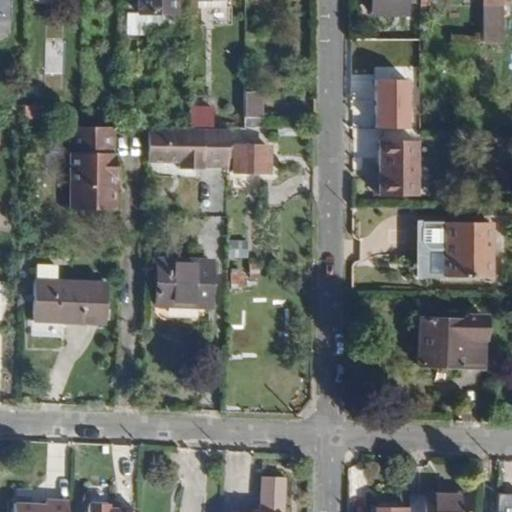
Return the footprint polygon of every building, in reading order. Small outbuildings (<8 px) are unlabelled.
[(0,0),(0,19),(8,19),(8,0),(0,0)] [(81,10),(80,0),(69,0),(70,9),(81,10)] [(127,0),(128,14),(139,14),(138,0),(127,0)] [(174,14),(174,0),(138,0),(139,14),(174,14)] [(200,1),(199,0),(189,0),(190,12),(200,12),(200,1)] [(408,16),(408,3),(420,2),(419,0),(372,0),(373,16),(408,16)] [(499,15),(499,5),(484,5),(484,15),(495,15),(499,15)] [(174,28),(174,14),(139,14),(128,14),(128,36),(152,37),(152,29),(174,28)] [(494,34),(495,15),(484,15),(484,33),(494,34)] [(405,80),(372,80),(372,127),(404,127),(405,80)] [(262,117),(262,100),(253,99),(253,94),(246,93),(246,117),(262,117)] [(209,109),(208,98),(190,98),(190,109),(209,109)] [(214,127),(213,109),(209,109),(190,109),(190,127),(214,127)] [(111,190),(111,173),(118,174),(117,155),(113,155),(113,127),(81,127),(76,127),(75,155),(72,155),(71,210),(114,210),(115,191),(111,190)] [(231,166),(232,128),(214,127),(190,127),(148,127),(147,160),(180,161),(180,168),(203,168),(203,166),(231,166)] [(296,136),(296,128),(275,128),(275,136),(296,136)] [(380,142),(378,196),(415,197),(416,143),(380,142)] [(269,148),(236,148),(236,172),(269,173),(269,148)] [(446,279),(446,253),(429,253),(422,247),(423,224),(417,224),(417,264),(422,270),(430,270),(430,279),(446,279)] [(490,278),(491,224),(423,224),(422,247),(429,253),(446,253),(446,279),(490,278)] [(226,240),(226,257),(243,257),(243,240),(226,240)] [(210,308),(212,262),(158,260),(157,306),(210,308)] [(56,282),(57,267),(38,265),(37,281),(56,282)] [(232,270),(232,288),(245,289),(245,271),(232,270)] [(103,326),(105,284),(56,282),(37,281),(34,281),(34,322),(103,326)] [(421,319),(418,367),(483,369),(484,317),(466,316),(465,321),(421,319)] [(286,505),(287,477),(263,476),(262,504),(286,505)] [(466,511),(467,496),(426,495),(424,511),(466,511)] [(68,511),(69,505),(15,503),(14,511),(68,511)]
